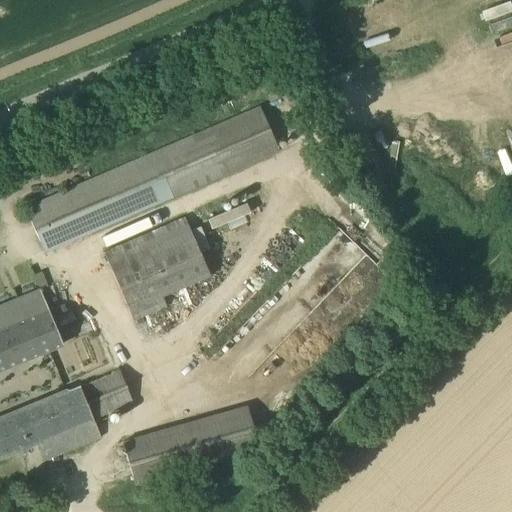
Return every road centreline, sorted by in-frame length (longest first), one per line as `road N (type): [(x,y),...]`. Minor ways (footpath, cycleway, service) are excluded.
road 1 (unknown): [(297,0),(337,77),(318,125),(290,154),(75,249),(155,356),(162,378),(76,511)]
road 2 (track): [(511,247),(235,511)]
road 3 (unclassified): [(0,111),(272,0)]
